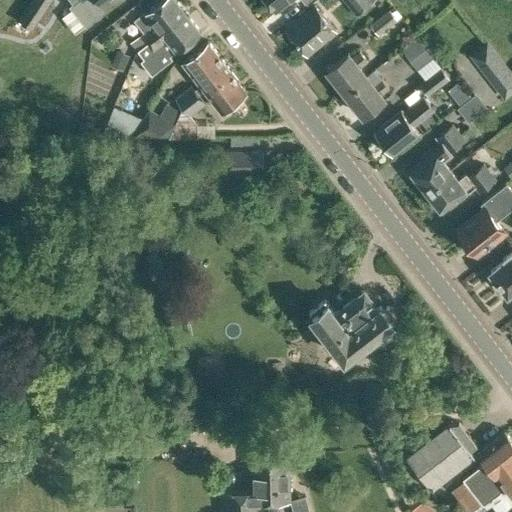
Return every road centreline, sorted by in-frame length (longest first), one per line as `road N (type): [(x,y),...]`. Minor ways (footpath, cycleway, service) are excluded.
road 1 (unclassified): [(0,429),(236,433),(474,412),(511,389)]
road 2 (secondary): [(511,382),(216,0)]
